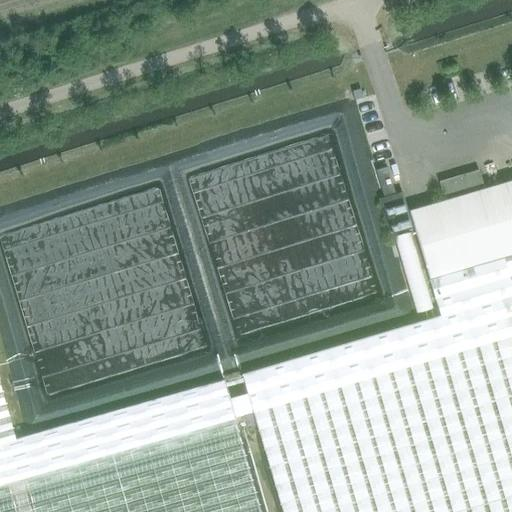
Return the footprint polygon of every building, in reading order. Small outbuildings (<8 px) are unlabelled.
[(384,197),(395,194),(387,167),(376,170),(384,197)] [(409,212),(429,280),(511,255),(511,181),(484,189),(478,170),(438,182),(444,201),(409,212)] [(412,228),(401,192),(395,194),(384,197),(378,198),(389,235),(412,228)] [(511,511),(511,255),(429,280),(439,316),(241,375),(281,511),(511,511)] [(0,511),(274,511),(235,377),(15,441),(0,387),(0,511)]
